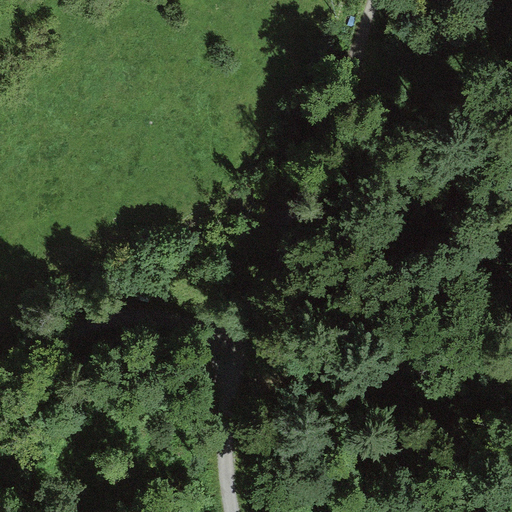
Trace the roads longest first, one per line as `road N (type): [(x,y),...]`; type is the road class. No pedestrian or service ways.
road 1 (track): [(375,0),(291,240),(236,338),(227,427),(235,511)]
road 2 (track): [(236,338),(146,304),(68,328),(0,391)]
